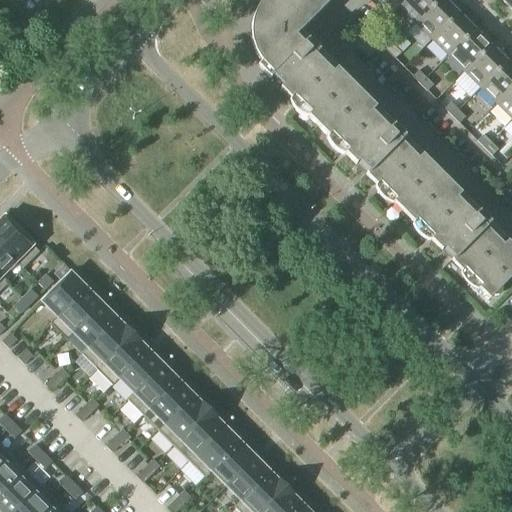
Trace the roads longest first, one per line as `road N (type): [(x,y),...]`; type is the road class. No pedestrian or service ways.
road 1 (residential): [(476,384),(128,40)]
road 2 (residential): [(54,116),(124,198),(392,468)]
road 3 (residential): [(511,220),(336,42),(335,15),(351,0)]
